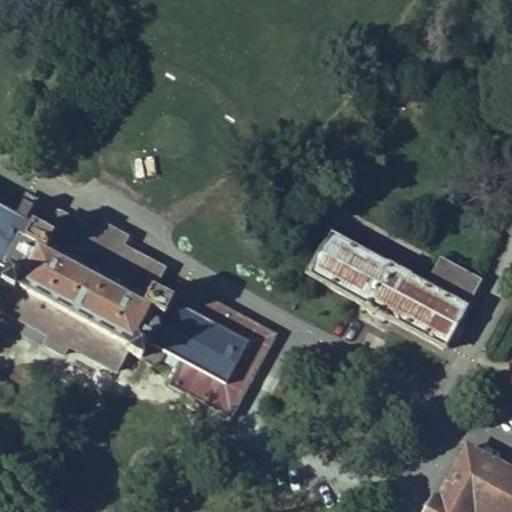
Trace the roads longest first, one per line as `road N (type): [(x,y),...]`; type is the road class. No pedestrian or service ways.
road 1 (residential): [(0,164),(425,403),(438,425),(436,448),(400,511)]
road 2 (unknown): [(0,153),(315,328)]
road 3 (unknown): [(438,425),(511,278)]
